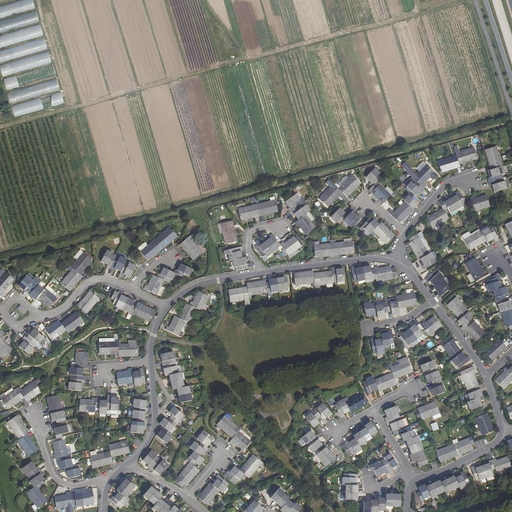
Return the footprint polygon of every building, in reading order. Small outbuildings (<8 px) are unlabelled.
[(64,103),(31,0),(16,0),(0,5),(0,72),(14,118),(64,103)] [(485,150),(492,170),(500,167),(502,166),(495,147),(485,150)] [(473,148),(455,154),(456,156),(459,163),(477,158),(473,148)] [(459,163),(456,156),(438,162),(441,172),(459,166),(459,165),(459,163)] [(437,176),(426,165),(416,175),(411,170),(412,169),(405,162),(401,167),(411,177),(413,179),(418,183),(420,186),(421,187),(423,189),(426,186),(424,184),(423,183),(429,177),(430,178),(432,181),(437,176)] [(490,170),(487,172),(489,178),(487,179),(488,183),(498,179),(496,176),(502,174),(500,167),(492,170),(490,170)] [(369,185),(372,187),(377,182),(382,177),(379,174),(380,173),(375,169),(366,177),(371,183),(369,185)] [(352,176),(339,189),(341,192),(342,193),(346,197),(359,183),(352,176)] [(403,185),(406,187),(407,188),(411,192),(415,197),(420,192),(422,193),(424,190),(423,189),(421,187),(420,186),(418,183),(413,179),(411,177),(408,180),(403,185)] [(498,179),(488,183),(490,186),(492,186),(494,192),(501,190),(506,188),(504,181),(499,183),(498,179)] [(372,187),(370,190),(383,203),(391,196),(377,182),(372,187)] [(339,189),(334,184),(319,200),(326,207),(341,192),(339,189)] [(409,196),(404,201),(405,202),(413,210),(418,205),(415,201),(417,199),(415,197),(411,192),(408,195),(409,196)] [(456,196),(450,200),(457,211),(463,207),(462,206),(465,204),(458,192),(455,194),(456,196)] [(287,210),(290,213),(298,207),(295,204),(300,200),(295,195),(285,202),(289,208),(287,210)] [(470,199),(471,201),(474,211),(489,207),(486,197),(475,200),(474,199),(474,198),(470,199)] [(442,201),(439,203),(443,210),(444,211),(444,212),(447,210),(450,215),(457,211),(450,200),(443,203),(442,201)] [(275,201),(257,206),(259,216),(278,211),(275,201)] [(413,210),(405,202),(393,213),(401,221),(409,212),(410,213),(412,215),(415,212),(413,210)] [(257,206),(239,210),(240,220),(259,216),(257,206)] [(298,207),(290,213),(292,216),(294,215),(298,220),(305,215),(309,212),(304,206),(300,209),(298,207)] [(343,221),(349,215),(346,212),(344,214),(339,209),(330,218),(335,223),(336,222),(339,225),(343,221)] [(444,212),(444,211),(427,221),(432,230),(449,220),(444,212)] [(356,217),(351,212),(349,215),(343,221),(347,226),(348,225),(351,228),(361,218),(358,215),(356,217)] [(298,220),(294,223),(296,226),(298,225),(299,224),(306,234),(315,228),(305,215),(298,220)] [(364,230),(369,235),(373,232),(379,226),(373,220),(375,219),(372,216),(363,226),(365,229),(364,230)] [(230,222),(220,224),(225,244),(235,242),(230,222)] [(299,224),(298,225),(305,235),(306,234),(299,224)] [(393,238),(380,224),(379,226),(373,232),(386,245),(393,238)] [(170,227),(155,239),(162,247),(176,235),(170,227)] [(487,227),(480,231),(486,240),(486,241),(487,242),(493,239),(495,241),(498,239),(491,227),(487,229),(487,227)] [(480,231),(464,240),(469,249),(486,240),(480,231)] [(423,238),(420,233),(417,235),(409,240),(411,243),(410,243),(419,260),(420,259),(428,255),(420,241),(423,239),(423,238)] [(270,239),(265,243),(273,254),(278,250),(277,248),(281,246),(280,245),(278,242),(272,234),(269,237),(270,239)] [(189,237),(181,244),(194,260),(202,253),(189,237)] [(294,237),(284,244),(285,245),(294,238),(294,237)] [(282,242),(280,245),(281,246),(288,256),(295,250),(301,246),(294,238),(285,245),(284,244),(282,242)] [(148,245),(141,251),(148,259),(162,247),(155,239),(148,245)] [(431,253),(423,239),(420,241),(428,255),(431,253)] [(334,254),(333,244),(333,240),(330,241),(331,244),(314,246),(315,257),(334,254)] [(353,249),(354,249),(354,245),(352,245),(352,241),(351,242),(344,243),(335,244),(335,240),(333,240),(333,244),(334,254),(353,252),(353,249)] [(273,254),(265,243),(259,248),(257,246),(254,248),(265,262),(268,260),(267,258),(273,254)] [(228,254),(229,261),(232,261),(242,258),(240,251),(243,251),(241,247),(228,250),(229,254),(228,254)] [(78,260),(84,252),(81,249),(76,255),(77,256),(76,258),(78,260)] [(110,269),(116,256),(113,254),(113,253),(107,250),(102,262),(108,265),(107,267),(110,269)] [(78,260),(72,267),(74,269),(80,273),(92,259),(91,259),(85,253),(84,252),(78,260)] [(428,255),(420,259),(423,265),(421,267),(423,270),(436,263),(434,260),(435,259),(431,253),(428,255)] [(120,258),(116,256),(110,269),(114,271),(115,269),(121,272),(126,262),(127,260),(120,257),(120,258)] [(246,265),(244,258),(242,258),(232,261),(233,267),(235,267),(235,271),(249,268),(248,264),(246,265)] [(473,258),(464,263),(474,280),(483,275),(473,258)] [(130,263),(126,262),(121,272),(120,275),(123,276),(125,274),(131,277),(137,266),(130,262),(130,263)] [(176,269),(174,273),(176,274),(183,277),(185,274),(190,276),(193,270),(181,264),(178,270),(176,269)] [(369,266),(363,268),(365,280),(372,279),(372,280),(376,279),(374,270),(370,271),(369,266)] [(355,267),(351,268),(354,281),(357,280),(358,282),(365,280),(363,268),(355,269),(355,267)] [(396,278),(395,269),(391,270),(390,268),(378,271),(378,269),(378,267),(374,268),(374,270),(377,281),(392,279),(396,278)] [(158,273),(157,277),(164,280),(170,283),(171,280),(172,280),(176,274),(174,273),(164,268),(161,274),(158,273)] [(335,268),(331,268),(332,272),(332,273),(333,282),(337,282),(337,283),(344,282),(343,270),(336,270),(335,268)] [(74,269),(62,284),(70,290),(82,275),(81,274),(80,273),(74,269)] [(5,271),(0,276),(0,291),(0,292),(13,278),(5,271)] [(430,282),(434,288),(443,280),(444,279),(439,273),(438,274),(436,271),(425,281),(428,284),(430,282)] [(313,274),(313,273),(294,275),(295,285),(314,283),(313,275),(313,274)] [(332,273),(313,275),(314,283),(314,286),(333,284),(333,282),(332,273)] [(18,285),(23,290),(24,289),(27,291),(29,289),(35,282),(33,279),(32,280),(26,275),(18,285)] [(283,278),(276,279),(278,292),(285,291),(285,289),(289,289),(287,275),(283,275),(283,278)] [(146,285),(145,289),(157,295),(161,286),(164,280),(157,277),(155,276),(149,287),(148,286),(146,285)] [(486,285),(488,292),(493,291),(501,288),(499,281),(501,281),(500,277),(486,281),(487,285),(486,285)] [(270,284),(266,285),(267,293),(268,295),(271,294),(271,293),(278,292),(276,279),(269,280),(270,284)] [(434,288),(438,294),(436,295),(439,298),(449,289),(447,286),(448,285),(443,280),(434,288)] [(30,294),(29,295),(35,300),(36,298),(43,290),(38,285),(38,284),(35,282),(29,289),(27,291),(30,294)] [(266,283),(247,286),(247,288),(247,289),(248,296),(267,293),(266,285),(266,283)] [(54,290),(47,285),(45,288),(51,293),(54,290)] [(507,294),(505,287),(501,288),(493,291),(495,298),(494,298),(495,302),(504,299),(503,295),(507,294)] [(43,290),(36,298),(39,301),(41,299),(44,301),(50,306),(57,298),(51,293),(45,288),(43,290)] [(247,289),(228,292),(230,302),(249,299),(248,296),(247,289)] [(99,297),(91,290),(79,305),(87,312),(99,297)] [(122,292),(119,291),(118,291),(116,297),(114,300),(113,303),(116,305),(116,306),(122,309),(128,298),(121,294),(122,292)] [(191,301),(189,305),(197,308),(201,311),(209,297),(199,292),(194,303),(191,301)] [(415,294),(396,297),(396,302),(398,308),(417,304),(415,294)] [(134,301),(128,298),(122,309),(128,312),(128,314),(132,315),(134,312),(136,307),(132,305),(134,301)] [(448,305),(460,319),(467,312),(468,312),(455,298),(448,305)] [(504,299),(495,302),(496,305),(497,305),(499,312),(501,312),(511,308),(509,301),(505,302),(504,299)] [(155,310),(138,302),(136,307),(134,312),(151,320),(155,310)] [(389,303),(386,303),(387,312),(391,312),(392,316),(399,315),(398,309),(398,308),(396,302),(389,303)] [(370,303),(363,304),(366,317),(373,316),(373,318),(377,317),(375,306),(374,303),(370,304),(370,303)] [(382,305),(375,306),(377,317),(377,319),(384,318),(384,313),(387,312),(386,303),(382,304),(382,305)] [(179,313),(177,317),(185,321),(190,323),(197,308),(189,305),(187,304),(182,315),(181,314),(179,313)] [(511,308),(501,312),(505,327),(511,324),(511,312),(511,311),(511,308)] [(77,312),(61,323),(65,329),(68,332),(83,321),(77,312)] [(459,320),(457,321),(462,327),(461,328),(463,331),(470,325),(468,322),(472,318),(467,312),(460,319),(459,320)] [(181,337),(183,332),(180,330),(185,321),(177,317),(176,316),(170,327),(169,327),(167,326),(165,329),(181,337)] [(425,320),(420,324),(422,328),(428,335),(441,326),(434,317),(427,323),(425,320)] [(414,324),(408,329),(417,339),(423,335),(419,330),(422,328),(420,324),(417,321),(416,320),(415,320),(413,322),(414,324)] [(61,322),(59,321),(49,328),(49,327),(47,325),(44,328),(52,339),(59,334),(65,329),(61,323),(61,322)] [(484,334),(473,322),(470,325),(463,331),(466,334),(467,333),(468,332),(477,341),(484,334)] [(26,333),(24,335),(35,345),(37,342),(39,343),(43,338),(33,329),(29,334),(26,333)] [(401,331),(398,334),(407,345),(410,343),(411,344),(417,339),(408,329),(403,333),(401,331)] [(388,333),(381,334),(382,340),(383,347),(390,346),(390,345),(394,344),(391,330),(387,331),(388,333)] [(59,334),(52,339),(55,342),(60,339),(62,338),(62,337),(60,335),(59,335),(59,334)] [(35,345),(24,335),(21,338),(23,340),(19,345),(28,354),(33,349),(32,348),(35,345)] [(0,338),(0,353),(5,358),(11,350),(2,342),(3,341),(5,339),(2,337),(0,338)] [(383,347),(382,340),(375,341),(375,338),(370,339),(373,353),(377,352),(377,353),(384,352),(383,347)] [(442,347),(452,360),(460,354),(453,344),(454,343),(455,342),(453,338),(442,347)] [(499,340),(486,353),(493,360),(506,347),(503,344),(499,340)] [(118,345),(118,342),(99,343),(99,353),(119,353),(118,345)] [(128,345),(118,345),(119,353),(119,355),(138,355),(137,344),(128,345)] [(166,360),(166,364),(176,362),(175,358),(174,359),(172,351),(160,354),(161,361),(166,360)] [(76,352),(74,368),(83,369),(88,369),(88,365),(87,365),(85,365),(86,353),(76,352)] [(452,360),(451,360),(455,366),(457,365),(459,368),(470,360),(468,357),(466,358),(461,353),(460,354),(452,360)] [(408,361),(390,368),(391,371),(394,377),(412,371),(408,361)] [(427,371),(428,375),(437,371),(435,367),(434,368),(432,361),(420,366),(422,373),(427,371)] [(163,369),(164,376),(169,375),(177,373),(175,366),(176,366),(176,362),(166,364),(167,368),(163,369)] [(475,374),(474,371),(472,366),(460,372),(461,376),(467,391),(477,387),(472,376),(475,374)] [(74,368),(70,367),(69,375),(71,375),(70,379),(84,380),(85,376),(82,375),(83,369),(74,368)] [(511,373),(508,369),(505,367),(503,369),(504,371),(505,372),(496,381),(503,388),(511,379),(511,373)] [(118,385),(134,383),(133,374),(132,369),(129,369),(129,372),(117,374),(118,385)] [(140,374),(133,374),(134,383),(135,387),(142,386),(142,385),(145,385),(144,370),(140,371),(140,374)] [(391,371),(373,378),(377,388),(395,381),(394,379),(394,377),(391,371)] [(428,375),(425,376),(427,383),(431,382),(433,385),(442,381),(440,378),(439,378),(437,371),(428,375)] [(177,373),(169,375),(171,382),(183,379),(181,372),(177,373)] [(373,378),(372,377),(366,379),(366,380),(363,382),(367,392),(368,395),(372,393),(371,391),(377,389),(377,388),(373,378)] [(38,385),(43,383),(39,378),(35,381),(20,392),(23,396),(26,401),(41,389),(38,385)] [(84,380),(70,379),(70,382),(68,382),(68,390),(81,391),(81,384),(84,384),(84,380)] [(183,379),(171,382),(173,389),(176,388),(184,386),(183,379)] [(442,381),(433,385),(434,388),(430,390),(433,397),(445,392),(442,385),(443,385),(442,381)] [(184,386),(176,388),(178,396),(190,393),(188,385),(184,386)] [(483,396),(480,390),(482,389),(480,385),(477,387),(467,391),(469,394),(468,395),(470,401),(479,398),(483,396)] [(20,392),(17,388),(1,399),(7,408),(23,396),(20,392)] [(190,393),(178,396),(180,403),(191,401),(190,393)] [(112,394),(108,394),(107,402),(107,408),(111,408),(111,410),(118,410),(119,397),(112,397),(112,394)] [(362,394),(345,403),(350,411),(350,412),(367,403),(362,394)] [(47,411),(48,415),(50,414),(62,411),(57,396),(47,398),(50,410),(47,411)] [(96,408),(96,398),(93,398),(93,401),(92,402),(80,401),(80,411),(96,412),(96,408)] [(100,399),(96,398),(96,408),(100,409),(99,414),(107,415),(107,408),(107,402),(100,401),(100,399)] [(468,402),(467,403),(469,410),(471,409),(472,413),(485,407),(484,404),(481,405),(479,398),(470,401),(468,402)] [(134,406),(134,411),(148,412),(149,408),(146,408),(147,401),(134,399),(133,406),(134,406)] [(345,403),(343,399),(337,403),(337,405),(334,406),(341,418),(344,417),(343,414),(350,411),(345,403)] [(421,419),(439,412),(435,403),(418,410),(419,412),(415,413),(417,418),(420,417),(421,419)] [(317,408),(314,410),(320,418),(323,415),(326,419),(331,414),(323,404),(317,408)] [(173,415),(170,418),(177,424),(181,420),(182,420),(185,416),(174,406),(169,412),(173,415)] [(384,418),(385,422),(399,417),(397,413),(398,413),(396,406),(384,411),(386,417),(384,418)] [(134,411),(133,410),(132,418),(137,419),(137,422),(147,423),(147,420),(145,419),(146,412),(134,411)] [(311,425),(314,428),(319,424),(317,420),(320,418),(314,410),(311,413),(305,418),(311,425)] [(62,411),(50,414),(51,421),(56,420),(57,424),(66,422),(65,418),(64,418),(62,411)] [(484,415),(474,419),(482,436),(491,433),(484,415)] [(7,422),(19,439),(25,435),(27,434),(27,433),(16,416),(7,422)] [(238,432),(240,429),(224,416),(217,423),(233,437),(238,432)] [(400,432),(403,430),(402,428),(404,427),(401,420),(400,421),(399,417),(385,422),(387,426),(390,425),(392,432),(393,434),(400,432)] [(164,418),(159,423),(162,426),(169,432),(174,427),(175,427),(177,424),(170,418),(168,420),(164,418)] [(66,422),(57,424),(58,428),(53,429),(55,436),(68,433),(66,426),(67,426),(66,422)] [(147,423),(137,422),(136,426),(131,426),(130,433),(143,434),(144,427),(146,427),(147,423)] [(371,422),(365,426),(366,428),(371,436),(377,432),(371,422)] [(169,432),(162,426),(160,429),(162,431),(157,436),(167,444),(172,439),(171,438),(173,435),(169,432)] [(366,428),(360,432),(366,442),(372,438),(371,436),(366,428)] [(202,433),(197,439),(201,442),(207,447),(212,442),(208,438),(211,436),(204,429),(201,433),(202,433)] [(306,443),(309,446),(318,439),(320,438),(318,435),(316,436),(311,431),(301,438),(305,444),(306,443)] [(401,435),(403,442),(405,441),(414,437),(412,431),(406,433),(401,435)] [(232,438),(229,442),(232,445),(233,443),(234,442),(244,450),(250,442),(238,432),(233,437),(232,438)] [(366,442),(360,432),(353,436),(355,439),(359,446),(366,442)] [(19,439),(17,441),(28,456),(36,451),(25,435),(19,439)] [(414,437),(405,441),(408,448),(420,443),(417,436),(414,437)] [(474,444),(471,438),(468,439),(458,443),(453,445),(457,455),(458,458),(461,456),(461,455),(460,454),(472,449),(470,445),(474,444)] [(309,446),(307,448),(312,453),(316,450),(318,453),(325,448),(326,447),(324,444),(322,445),(318,439),(309,446)] [(359,446),(355,439),(349,443),(347,441),(344,443),(351,455),(355,453),(355,454),(361,450),(359,446)] [(54,455),(55,459),(62,457),(68,456),(64,440),(54,443),(57,454),(56,455),(54,455)] [(127,441),(108,446),(110,452),(111,456),(129,451),(127,441)] [(194,442),(190,447),(193,450),(200,455),(205,450),(206,451),(208,448),(207,447),(201,442),(199,445),(194,442)] [(420,443),(408,448),(411,455),(421,450),(422,450),(420,443)] [(453,445),(435,452),(439,461),(439,462),(457,455),(453,445)] [(318,453),(316,455),(320,461),(329,454),(325,448),(318,453)] [(147,466),(149,469),(159,458),(156,456),(157,455),(151,450),(143,460),(148,465),(147,466)] [(187,455),(184,458),(189,462),(192,464),(195,461),(198,464),(203,458),(200,455),(193,450),(188,455),(187,455)] [(411,455),(409,455),(412,462),(416,461),(418,464),(427,461),(425,457),(424,458),(421,450),(411,455)] [(97,455),(90,456),(91,462),(92,467),(112,461),(111,457),(111,456),(110,452),(97,455)] [(385,458),(381,461),(389,473),(392,470),(391,468),(397,464),(390,453),(384,457),(385,458)] [(253,454),(239,470),(240,471),(254,455),(253,454)] [(329,454),(320,461),(325,467),(334,460),(329,454)] [(68,456),(62,457),(63,461),(58,462),(60,469),(64,468),(73,466),(71,459),(72,459),(71,455),(68,456)] [(254,455),(240,471),(244,475),(248,478),(259,465),(262,462),(254,455)] [(162,461),(159,458),(149,469),(152,472),(154,470),(160,474),(168,465),(163,460),(162,461)] [(496,473),(511,468),(509,458),(496,462),(495,459),(492,460),(495,469),(496,473)] [(489,463),(482,466),(486,478),(493,476),(491,470),(495,469),(492,460),(488,461),(489,463)] [(377,461),(371,465),(375,471),(378,476),(384,472),(385,475),(389,473),(381,461),(378,462),(377,461)] [(31,462),(21,469),(25,475),(26,474),(28,478),(40,470),(38,466),(35,468),(31,462)] [(189,462),(176,478),(184,485),(198,469),(192,464),(189,462)] [(73,466),(64,468),(65,472),(67,472),(69,478),(81,475),(80,468),(79,469),(78,465),(76,465),(73,466)] [(474,466),(470,467),(475,480),(479,479),(480,481),(486,478),(482,466),(475,468),(474,466)] [(240,480),(244,475),(240,471),(239,470),(235,467),(230,472),(228,470),(225,473),(223,475),(234,485),(236,482),(239,479),(240,480)] [(40,470),(28,478),(30,481),(30,482),(33,488),(35,487),(36,486),(44,480),(40,474),(42,473),(40,470)] [(462,475),(455,478),(459,487),(460,490),(467,487),(467,486),(470,484),(464,471),(460,473),(462,475)] [(342,485),(346,486),(355,486),(355,479),(358,479),(358,475),(344,474),(344,478),(343,478),(342,485)] [(217,479),(213,485),(220,491),(223,493),(227,488),(226,487),(229,484),(219,476),(218,475),(215,478),(217,479)] [(454,476),(447,479),(452,490),(459,487),(455,478),(454,476)] [(176,478),(174,481),(182,488),(184,485),(176,478)] [(447,479),(440,482),(445,491),(446,493),(452,490),(447,479)] [(127,480),(122,485),(132,493),(136,488),(127,480)] [(439,480),(432,484),(438,494),(445,491),(440,482),(439,480)] [(213,485),(212,484),(199,499),(207,505),(220,491),(213,485)] [(432,484),(425,487),(430,496),(431,498),(438,494),(432,484)] [(122,485),(117,491),(119,492),(126,499),(132,493),(122,485)] [(423,500),(430,496),(425,487),(424,485),(418,488),(420,492),(416,494),(420,502),(424,500),(423,500)] [(157,492),(151,486),(143,496),(149,501),(157,492)] [(355,486),(346,486),(345,493),(357,494),(358,486),(355,486)] [(33,488),(26,493),(37,508),(46,502),(35,487),(33,488)] [(88,491),(82,492),(84,506),(90,505),(90,503),(94,502),(92,489),(88,489),(88,491)] [(270,498),(276,503),(284,494),(278,489),(270,498)] [(74,491),(70,492),(72,502),(76,501),(77,507),(84,506),(82,492),(74,494),(74,491)] [(72,502),(70,492),(67,493),(67,495),(67,496),(55,498),(56,508),(72,506),(72,502)] [(126,499),(119,492),(114,498),(112,496),(110,499),(120,509),(123,506),(124,507),(129,501),(126,499)] [(162,496),(157,492),(149,501),(154,506),(160,499),(162,496)] [(284,494),(276,503),(281,508),(288,500),(289,499),(284,494)] [(254,500),(249,506),(255,511),(260,511),(264,509),(261,506),(263,503),(255,497),(253,500),(254,500)] [(158,511),(166,504),(160,499),(154,506),(152,508),(155,511),(158,511)] [(281,508),(280,510),(282,511),(287,511),(294,505),(288,500),(281,508)] [(378,501),(370,501),(370,504),(370,511),(377,511),(378,511),(378,501)] [(287,511),(297,511),(301,507),(296,503),(294,505),(287,511)] [(370,511),(370,504),(363,503),(362,511),(370,511)]
